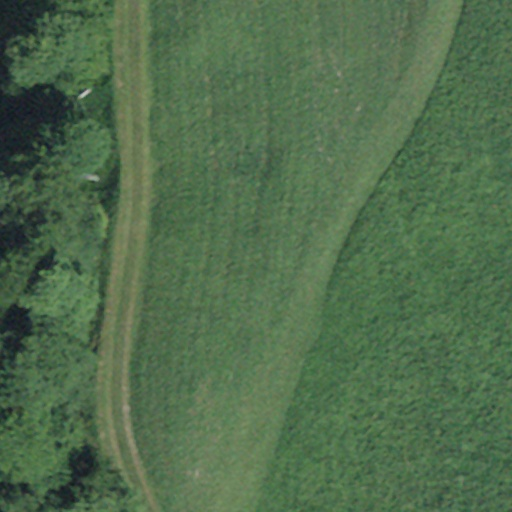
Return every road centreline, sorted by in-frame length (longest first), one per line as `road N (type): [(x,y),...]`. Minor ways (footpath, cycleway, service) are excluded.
road 1 (track): [(225,511),(349,219),(435,56),(452,0)]
road 2 (track): [(135,0),(136,173),(122,429),(152,511)]
